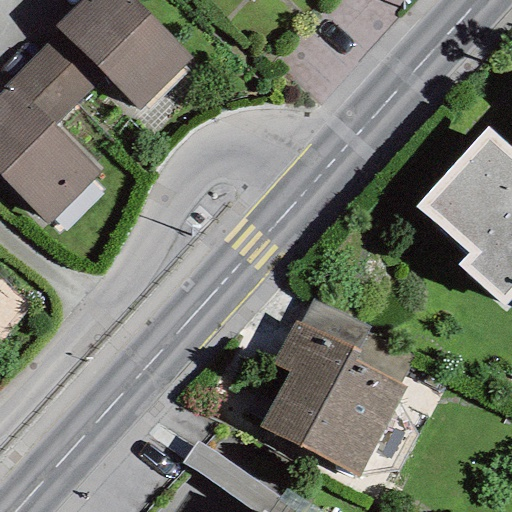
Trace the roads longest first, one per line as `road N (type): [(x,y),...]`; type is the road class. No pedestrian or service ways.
road 1 (tertiary): [(14,511),(314,178)]
road 2 (residential): [(314,178),(274,150),(221,147),(183,182),(119,292),(93,321)]
road 3 (tertiary): [(314,178),(482,0)]
road 4 (residential): [(93,321),(0,425)]
road 5 (residential): [(93,321),(0,236)]
